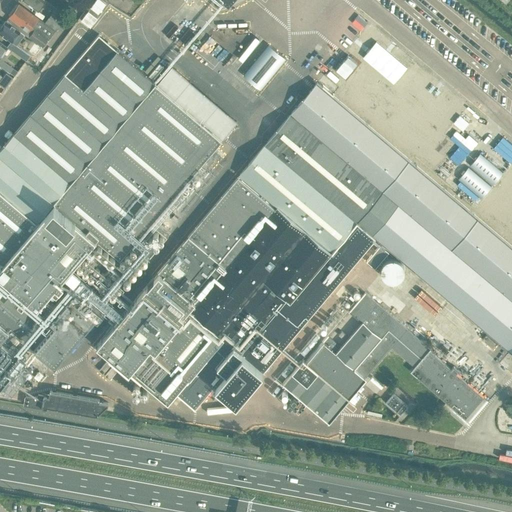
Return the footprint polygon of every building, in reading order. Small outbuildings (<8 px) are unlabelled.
[(45,0),(23,0),(38,10),(45,0)] [(98,13),(106,3),(102,0),(96,0),(91,7),(98,13)] [(29,30),(38,17),(18,3),(9,16),(29,30)] [(56,30),(67,16),(56,8),(45,22),(55,30),(56,29),(56,30)] [(90,29),(97,18),(88,11),(80,22),(90,29)] [(30,55),(16,44),(19,40),(15,37),(20,30),(5,20),(0,27),(0,32),(11,41),(7,46),(8,47),(26,60),(30,55)] [(42,47),(55,30),(45,22),(42,26),(38,31),(35,28),(28,36),(42,47)] [(0,343),(1,342),(4,345),(12,335),(13,336),(16,333),(55,366),(54,365),(102,309),(103,310),(104,309),(102,307),(106,303),(83,283),(47,325),(0,283),(5,278),(37,306),(55,284),(59,288),(63,283),(59,279),(72,265),(113,300),(121,291),(148,259),(148,255),(135,244),(132,244),(131,244),(221,139),(156,83),(117,50),(98,34),(64,73),(0,148),(0,343)] [(4,52),(8,47),(7,46),(0,40),(0,64),(14,75),(17,70),(3,60),(7,55),(4,52)] [(28,51),(35,56),(42,47),(35,42),(28,51)] [(34,64),(40,68),(47,58),(41,55),(34,64)] [(0,84),(3,86),(11,75),(6,72),(0,80),(0,84)] [(97,343),(94,347),(107,357),(109,355),(141,381),(141,380),(168,403),(177,392),(195,407),(215,384),(237,402),(375,236),(383,242),(511,351),(511,244),(318,81),(249,162),(97,343)] [(375,267),(389,251),(380,243),(366,260),(375,267)] [(302,357),(282,381),(309,404),(329,421),(343,404),(366,378),(365,377),(365,376),(391,345),(414,365),(410,370),(449,404),(466,418),(478,404),(484,397),(457,373),(459,370),(454,365),(451,368),(429,349),(430,348),(365,291),(349,310),(361,321),(340,345),(328,335),(305,360),(302,357)] [(0,365),(0,381),(6,387),(27,360),(13,349),(0,365)] [(103,373),(111,364),(106,360),(99,370),(103,373)] [(110,379),(121,366),(116,362),(105,375),(110,379)] [(135,378),(124,369),(120,374),(131,383),(135,378)] [(96,415),(107,404),(108,402),(99,401),(99,399),(50,390),(49,396),(38,394),(37,398),(25,396),(24,404),(47,408),(47,406),(96,415)] [(408,404),(393,392),(385,401),(389,404),(400,414),(408,404)]
